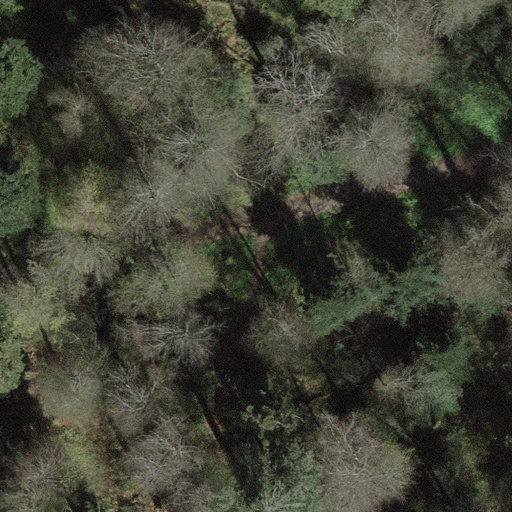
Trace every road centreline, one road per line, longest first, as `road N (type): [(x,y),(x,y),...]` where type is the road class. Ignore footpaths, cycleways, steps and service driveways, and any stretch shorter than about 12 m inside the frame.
road 1 (track): [(276,207),(0,276)]
road 2 (track): [(511,155),(276,207)]
